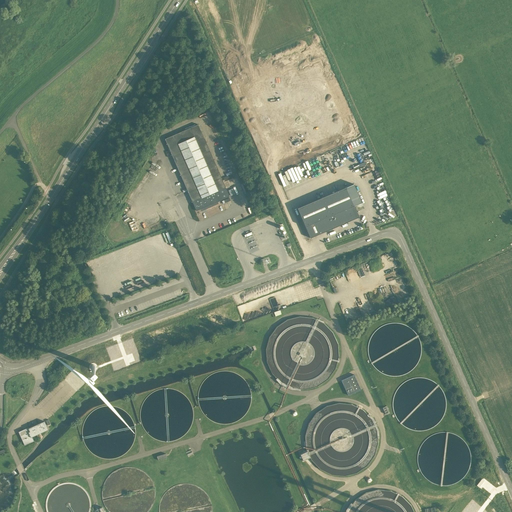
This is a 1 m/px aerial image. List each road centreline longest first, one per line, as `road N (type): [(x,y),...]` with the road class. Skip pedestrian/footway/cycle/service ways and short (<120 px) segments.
road 1 (unclassified): [(511,492),(395,232),(43,358)]
road 2 (primary): [(49,196),(176,0)]
